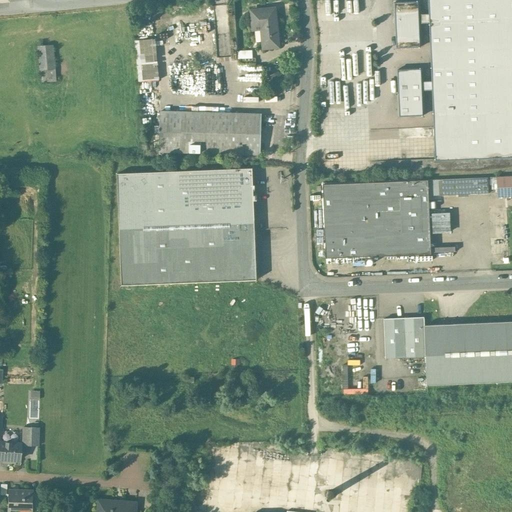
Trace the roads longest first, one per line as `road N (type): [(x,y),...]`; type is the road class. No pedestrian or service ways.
road 1 (unclassified): [(511,281),(309,290),(299,166),(305,0)]
road 2 (residential): [(0,474),(137,482)]
